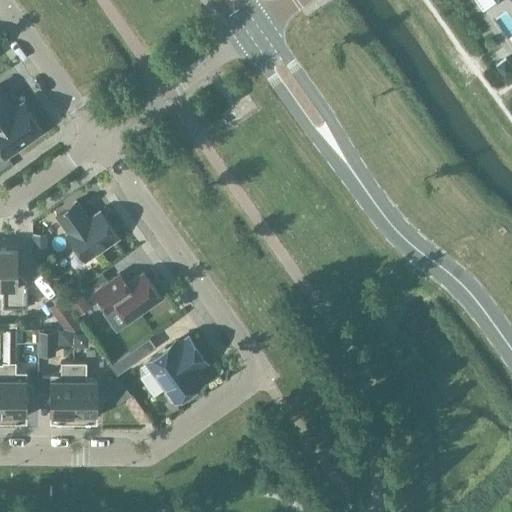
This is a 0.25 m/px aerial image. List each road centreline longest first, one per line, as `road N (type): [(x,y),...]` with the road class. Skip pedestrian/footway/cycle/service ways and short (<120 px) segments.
road 1 (residential): [(0,455),(147,455),(263,374),(98,138)]
road 2 (tertiary): [(511,352),(469,294),(391,226),(346,164)]
road 3 (residential): [(98,138),(241,35)]
road 4 (residential): [(98,138),(0,0)]
road 5 (tertiary): [(241,35),(333,160),(346,164)]
road 6 (tertiary): [(346,164),(327,114),(261,23)]
road 7 (residential): [(0,207),(98,138)]
